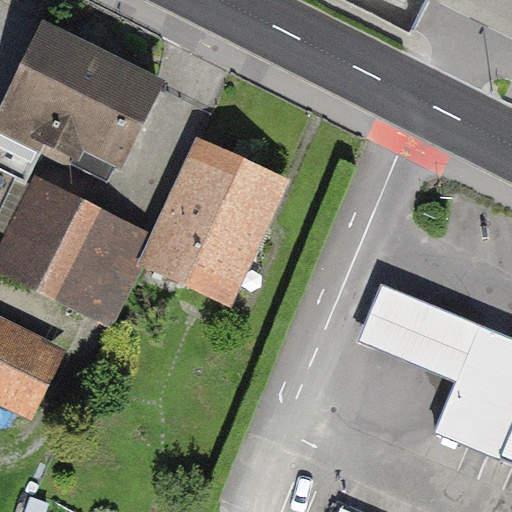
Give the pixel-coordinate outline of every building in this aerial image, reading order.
[(164,87),(48,32),(0,133),(0,132),(0,210),(16,178),(26,183),(45,145),(75,159),(71,168),(115,189),(164,87)] [(252,247),(280,186),(204,150),(151,264),(229,300),(235,287),(249,294),(267,254),(252,247)] [(120,230),(43,192),(5,267),(83,305),(120,230)] [(511,329),(402,285),(376,347),(475,387),(453,440),(511,464),(511,329)] [(56,359),(0,330),(0,393),(30,409),(56,359)]
